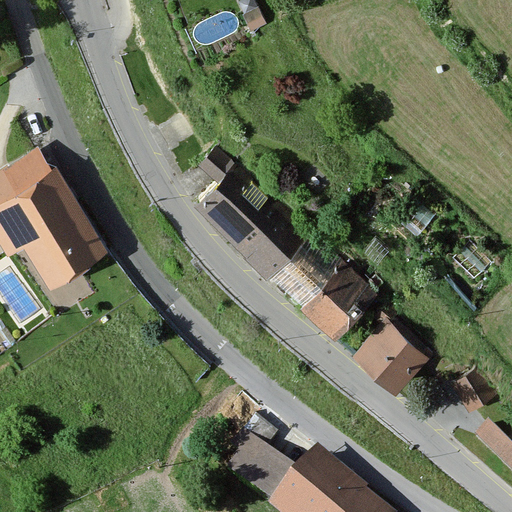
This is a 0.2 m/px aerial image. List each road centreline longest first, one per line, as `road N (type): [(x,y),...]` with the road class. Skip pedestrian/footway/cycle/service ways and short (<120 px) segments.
road 1 (tertiary): [(438,511),(275,397),(149,279),(80,162),(16,0)]
road 2 (tertiary): [(96,36),(139,148),(213,256),(271,314),(511,509)]
